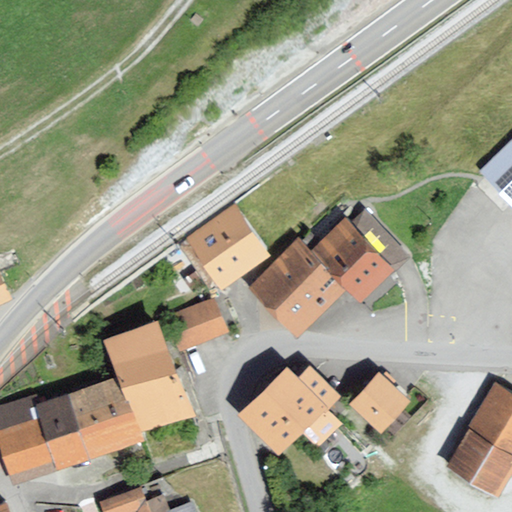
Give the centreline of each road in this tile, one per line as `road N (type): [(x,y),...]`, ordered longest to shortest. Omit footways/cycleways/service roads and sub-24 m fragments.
road 1 (secondary): [(0,342),(110,233),(431,0)]
road 2 (residential): [(511,359),(287,345),(244,357),(231,402),(260,511)]
